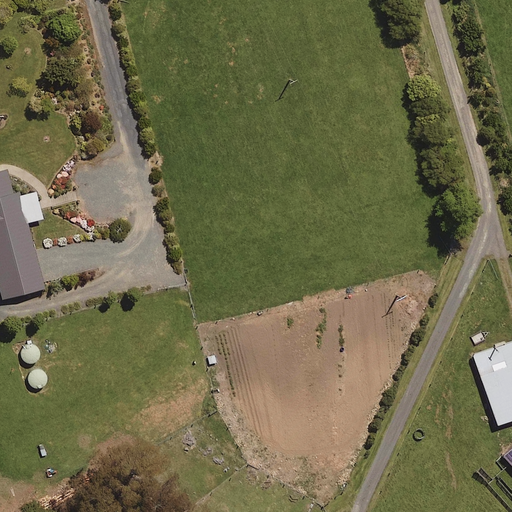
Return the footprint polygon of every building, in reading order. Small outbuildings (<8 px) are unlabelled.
[(0,288),(1,293),(44,282),(26,217),(42,212),(35,186),(13,192),(6,164),(0,165),(0,288)] [(18,350),(19,352),(19,354),(20,356),(21,357),(23,359),(24,360),(26,360),(28,361),(30,361),(32,361),(34,360),(36,359),(37,358),(39,357),(40,355),(41,353),(41,351),(41,349),(41,347),(40,345),(39,343),(38,342),(37,341),(35,339),(33,339),(31,338),(29,338),(27,338),(25,339),(24,340),(22,341),(21,343),(20,344),(19,346),(18,348),(18,350)] [(511,342),(511,338),(470,352),(494,422),(511,415),(511,375),(509,366),(511,365),(511,342)] [(26,373),(25,375),(25,377),(26,379),(26,381),(27,383),(29,384),(30,385),(32,387),(34,387),(36,388),(38,388),(40,387),(42,387),(44,386),(45,384),(47,383),(48,381),(48,379),(49,377),(49,375),(49,373),(48,371),(47,369),(46,368),(44,366),(42,365),(40,365),(38,364),(36,364),(34,364),(32,365),(31,366),(29,367),(28,369),(26,371),(26,373)] [(511,443),(501,453),(511,464),(511,443)]
